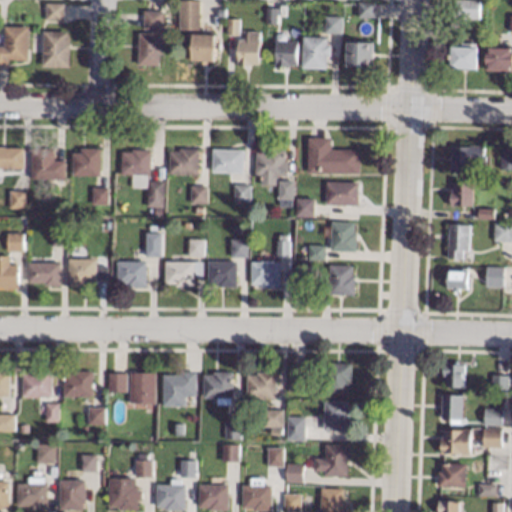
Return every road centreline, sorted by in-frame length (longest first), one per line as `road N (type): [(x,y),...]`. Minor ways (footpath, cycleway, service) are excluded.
road 1 (tertiary): [(392,511),(412,0)]
road 2 (residential): [(511,112),(0,102)]
road 3 (residential): [(511,335),(0,329)]
